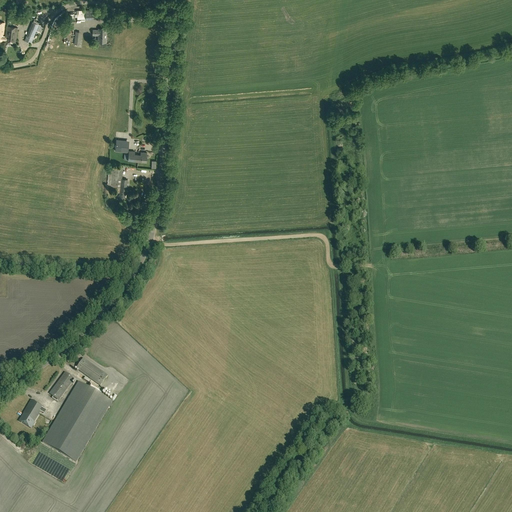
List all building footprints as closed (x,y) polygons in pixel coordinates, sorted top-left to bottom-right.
[(85,14),(85,20),(98,19),(98,10),(76,10),(76,15),(79,15),(81,15),(81,14),(85,14)] [(5,35),(5,40),(4,42),(15,43),(17,31),(6,29),(5,35)] [(30,29),(26,38),(32,40),(36,31),(30,29)] [(98,35),(98,42),(106,42),(106,29),(98,29),(98,30),(93,30),(92,35),(98,35)] [(137,161),(138,154),(134,154),(134,153),(130,152),(129,160),(137,161)] [(140,155),(138,154),(137,161),(146,162),(147,155),(146,155),(147,153),(140,152),(140,155)] [(127,180),(121,179),(123,167),(114,166),(110,190),(120,191),(119,198),(125,199),(127,180)] [(83,358),(76,368),(100,385),(107,376),(83,358)] [(49,393),(53,396),(58,400),(59,400),(75,379),(65,372),(49,393)] [(42,442),(76,462),(112,401),(78,381),(67,401),(42,442)] [(33,400),(23,416),(22,415),(19,421),(31,429),(35,423),(33,422),(40,411),(44,413),(46,409),(43,408),(43,407),(33,400)]
